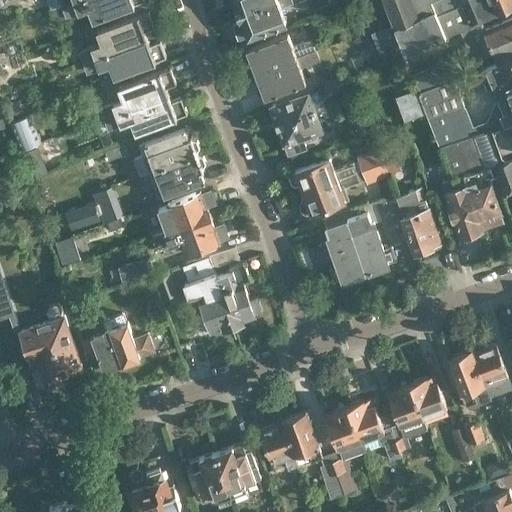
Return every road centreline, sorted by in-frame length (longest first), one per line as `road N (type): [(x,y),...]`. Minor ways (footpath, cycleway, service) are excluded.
road 1 (residential): [(178,0),(311,349)]
road 2 (residential): [(0,450),(311,349)]
road 3 (residential): [(311,349),(511,280)]
